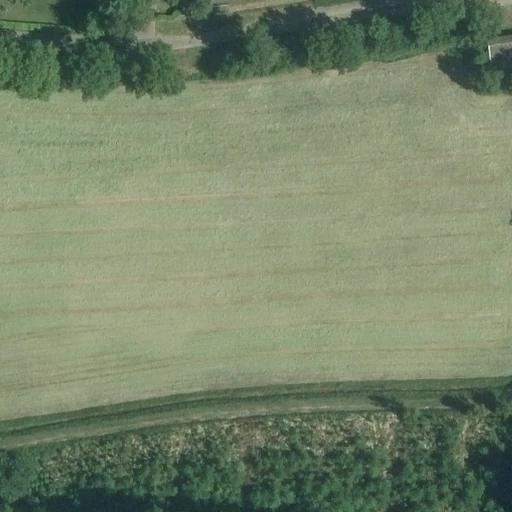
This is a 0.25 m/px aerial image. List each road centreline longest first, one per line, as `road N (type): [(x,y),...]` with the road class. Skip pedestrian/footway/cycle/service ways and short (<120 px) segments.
road 1 (track): [(196,39),(465,0)]
road 2 (unclassified): [(0,40),(112,47),(196,39)]
